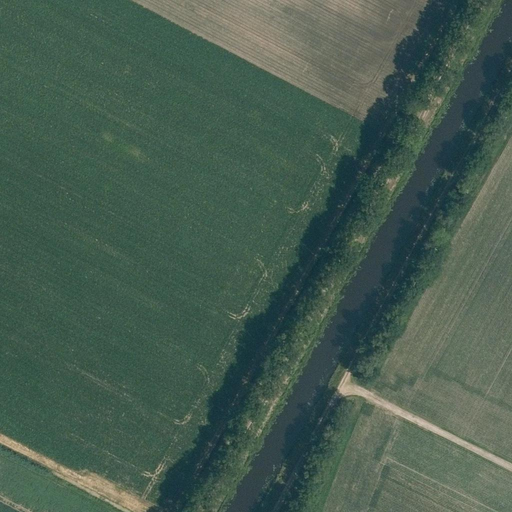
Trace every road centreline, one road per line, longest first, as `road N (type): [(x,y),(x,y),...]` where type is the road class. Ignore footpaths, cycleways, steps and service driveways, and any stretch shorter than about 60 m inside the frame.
road 1 (track): [(485,0),(200,511)]
road 2 (track): [(341,386),(511,73)]
road 3 (track): [(273,511),(341,386),(511,469)]
